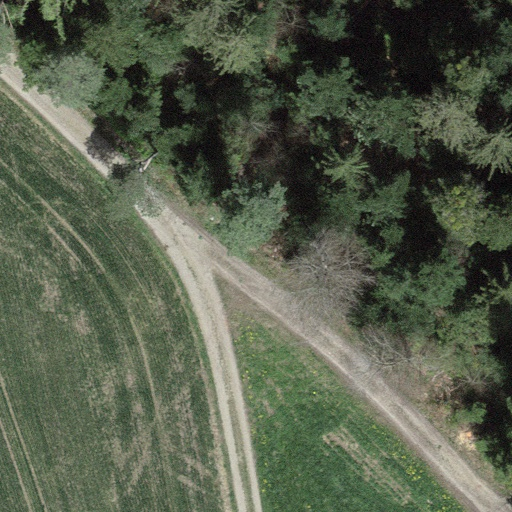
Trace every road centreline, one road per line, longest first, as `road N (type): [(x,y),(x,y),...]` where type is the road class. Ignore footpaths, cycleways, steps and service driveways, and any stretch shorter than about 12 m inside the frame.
road 1 (track): [(0,49),(199,218),(511,505)]
road 2 (track): [(247,511),(199,218)]
road 3 (track): [(354,0),(155,182)]
